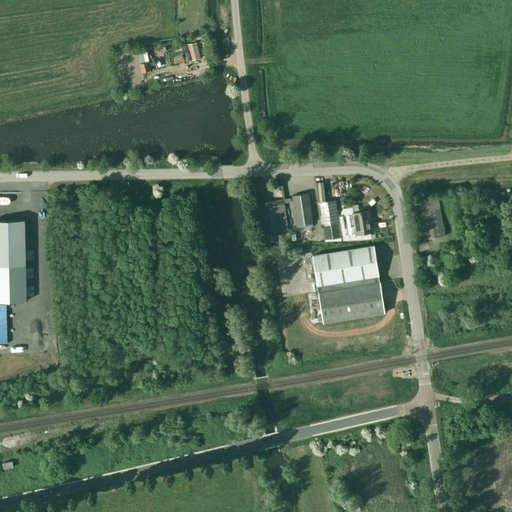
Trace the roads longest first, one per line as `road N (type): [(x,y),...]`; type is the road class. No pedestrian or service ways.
road 1 (tertiary): [(0,503),(426,404)]
road 2 (unclassified): [(426,404),(392,188),(362,169),(253,171)]
road 3 (unclassified): [(0,176),(253,171)]
road 4 (unclassified): [(253,171),(234,0)]
road 5 (track): [(511,157),(413,167),(384,179)]
